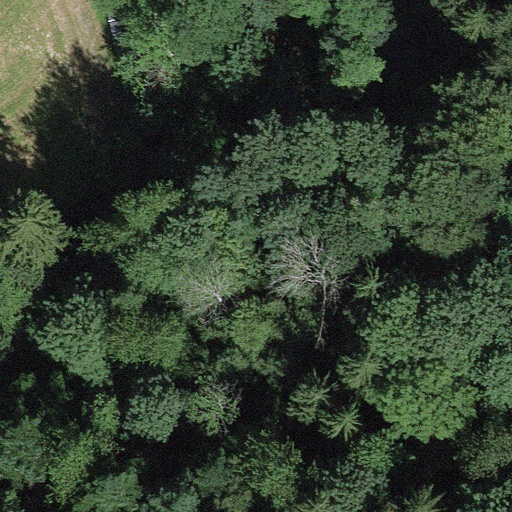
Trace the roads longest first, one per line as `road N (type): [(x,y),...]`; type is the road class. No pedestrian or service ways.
road 1 (track): [(347,511),(384,414),(411,236),(410,146),(388,0)]
road 2 (track): [(92,0),(113,49),(131,131),(124,200),(105,255),(49,343),(0,398)]
